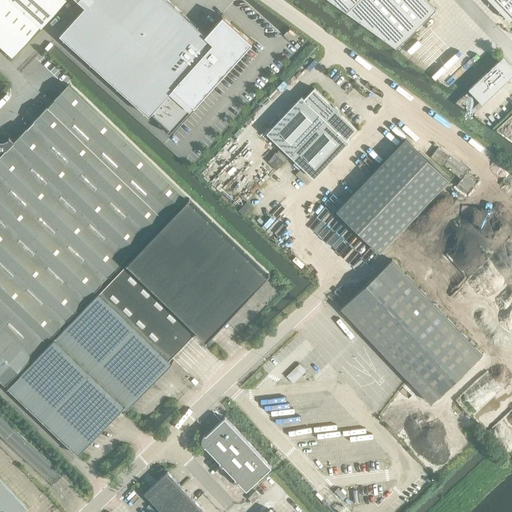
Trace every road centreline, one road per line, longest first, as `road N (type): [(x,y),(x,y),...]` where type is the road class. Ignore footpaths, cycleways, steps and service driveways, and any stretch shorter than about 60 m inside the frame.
road 1 (unknown): [(511,365),(405,251),(460,200)]
road 2 (unclassified): [(168,437),(323,290)]
